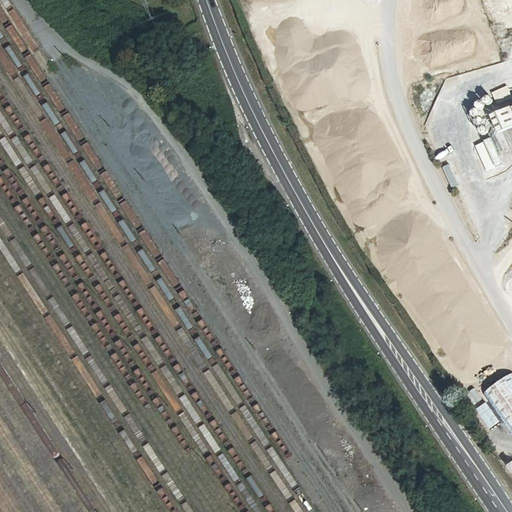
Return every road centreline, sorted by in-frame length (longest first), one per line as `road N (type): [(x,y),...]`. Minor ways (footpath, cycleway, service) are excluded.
road 1 (unknown): [(27,0),(81,58),(148,107),(196,171),(404,511)]
road 2 (primary): [(207,0),(267,143),(508,511)]
